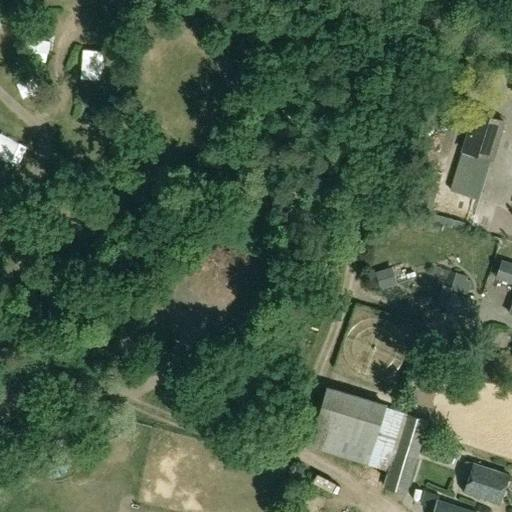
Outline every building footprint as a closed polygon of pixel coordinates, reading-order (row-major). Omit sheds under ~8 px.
[(6,31),(18,36),(25,20),(13,15),(6,31)] [(208,34),(204,48),(220,52),(224,38),(208,34)] [(474,115),(463,151),(462,151),(449,190),(478,199),(490,161),(491,162),(503,123),(474,115)] [(511,264),(501,260),(495,278),(511,283),(511,264)] [(390,269),(386,270),(376,273),(380,288),(382,287),(394,283),(390,269)] [(444,310),(468,317),(473,298),(449,292),(444,310)] [(438,378),(409,371),(402,400),(430,407),(438,378)] [(308,446),(367,464),(384,405),(326,387),(308,446)] [(383,489),(406,497),(428,422),(407,416),(383,489)] [(427,455),(452,464),(454,458),(458,459),(461,451),(432,441),(427,455)] [(474,466),(464,494),(499,506),(509,478),(474,466)] [(331,473),(327,482),(350,492),(354,484),(331,473)] [(469,511),(437,501),(439,496),(424,491),(420,505),(434,510),(432,511),(469,511)]
